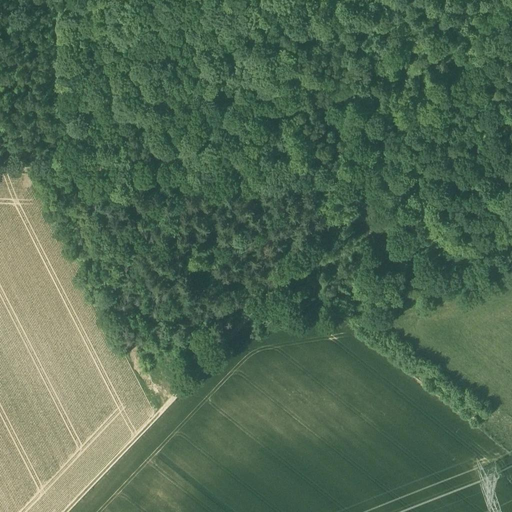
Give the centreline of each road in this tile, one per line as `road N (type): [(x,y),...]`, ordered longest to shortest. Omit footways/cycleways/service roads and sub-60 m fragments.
road 1 (track): [(378,180),(65,511)]
road 2 (track): [(378,180),(0,168)]
road 3 (track): [(511,35),(378,180)]
road 4 (track): [(378,180),(511,183)]
